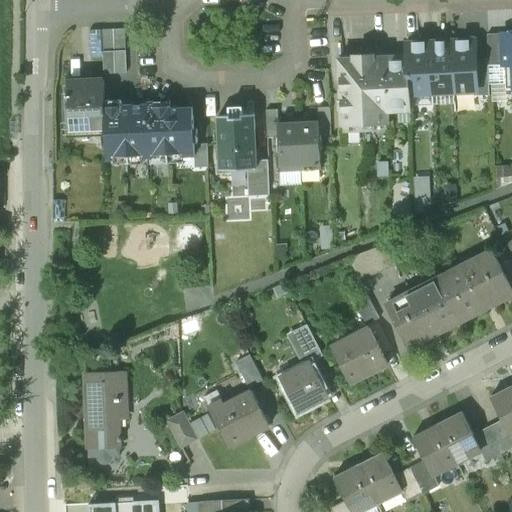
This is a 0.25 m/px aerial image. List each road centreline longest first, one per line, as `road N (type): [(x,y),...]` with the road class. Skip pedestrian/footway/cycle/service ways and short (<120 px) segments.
road 1 (residential): [(36,511),(36,12)]
road 2 (residential): [(290,511),(292,479),(323,437),(511,343)]
road 3 (residential): [(294,1),(293,67),(268,81),(233,83),(194,84),(176,68),(163,47),(164,5)]
road 4 (residential): [(164,5),(36,12)]
